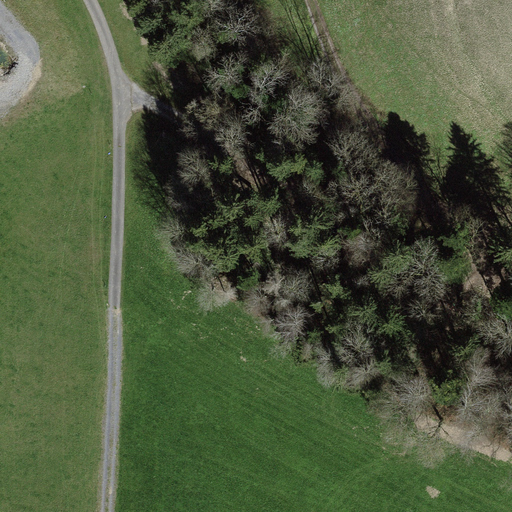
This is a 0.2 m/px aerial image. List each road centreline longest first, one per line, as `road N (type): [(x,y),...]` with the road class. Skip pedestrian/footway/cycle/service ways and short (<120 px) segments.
road 1 (track): [(511,288),(501,281),(415,287),(119,81),(88,0)]
road 2 (track): [(119,81),(118,300)]
